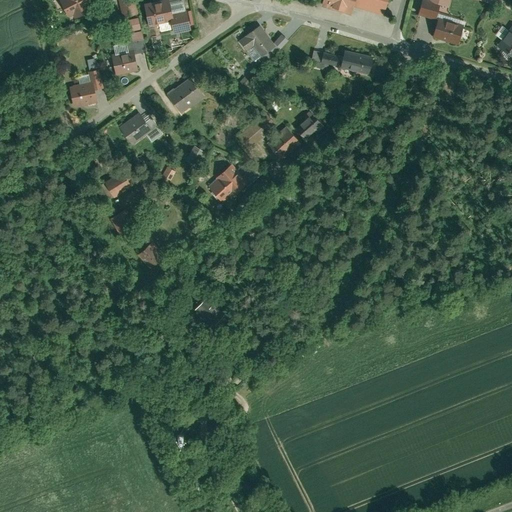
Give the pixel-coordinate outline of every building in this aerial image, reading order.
[(63,0),(62,1),(69,17),(73,15),(75,19),(89,13),(86,7),(94,3),(92,0),(63,0)] [(120,0),(123,17),(139,14),(136,0),(120,0)] [(170,0),(158,0),(144,3),(150,27),(172,22),(175,22),(173,13),(170,0)] [(325,0),(325,4),(354,13),(356,5),(384,14),(388,0),(325,0)] [(441,2),(431,0),(423,0),(420,14),(437,18),(441,2)] [(187,9),(173,13),(175,22),(172,22),(174,32),(192,28),(187,9)] [(126,31),(139,29),(137,17),(124,19),(126,31)] [(464,27),(439,20),(434,38),(459,45),(464,27)] [(276,47),(261,26),(241,40),(248,51),(253,47),(261,58),(276,47)] [(511,27),(499,46),(511,55),(511,27)] [(334,63),(336,53),(323,50),(321,60),(334,63)] [(136,53),(114,57),(117,74),(139,70),(136,53)] [(373,59),(346,53),(343,68),(369,73),(373,59)] [(88,70),(90,80),(93,79),(95,86),(101,85),(98,68),(88,70)] [(90,80),(71,83),(74,103),(97,99),(95,86),(93,79),(90,80)] [(191,80),(169,96),(181,113),(203,97),(191,80)] [(264,110),(234,133),(245,147),(274,123),(264,110)] [(323,125),(309,111),(303,116),(306,119),(295,128),(304,137),(313,128),(316,131),(323,125)] [(141,115),(120,128),(131,145),(152,132),(141,115)] [(300,144),(286,129),(269,144),(283,159),(300,144)] [(200,165),(207,153),(193,144),(186,156),(200,165)] [(245,160),(237,168),(250,184),(251,185),(266,170),(245,160)] [(237,168),(233,163),(216,178),(218,180),(211,186),(223,201),(232,194),(234,197),(250,184),(237,168)] [(128,166),(94,184),(101,198),(136,181),(128,166)] [(169,168),(166,177),(171,179),(175,170),(169,168)] [(126,208),(112,216),(123,235),(136,228),(126,208)] [(150,240),(135,252),(150,271),(163,261),(157,254),(160,252),(150,240)] [(208,293),(194,308),(214,326),(228,311),(208,293)]
